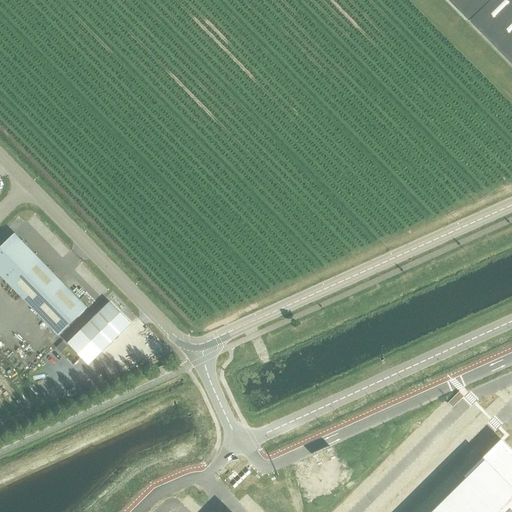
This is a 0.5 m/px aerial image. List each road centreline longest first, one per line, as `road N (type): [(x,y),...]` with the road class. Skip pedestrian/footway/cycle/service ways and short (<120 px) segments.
road 1 (unclassified): [(206,342),(511,205)]
road 2 (unclassified): [(511,320),(238,439)]
road 3 (unclassified): [(29,184),(178,336),(206,342)]
